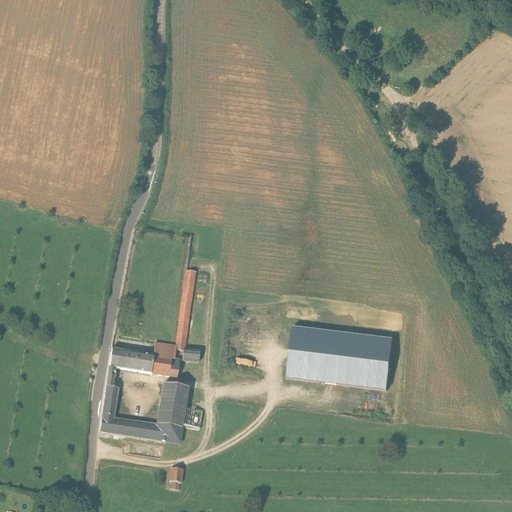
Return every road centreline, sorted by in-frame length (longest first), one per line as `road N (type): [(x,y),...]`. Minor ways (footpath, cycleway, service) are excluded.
road 1 (tertiary): [(86,511),(118,271),(155,137),(159,0)]
road 2 (track): [(300,0),(391,97),(511,375)]
